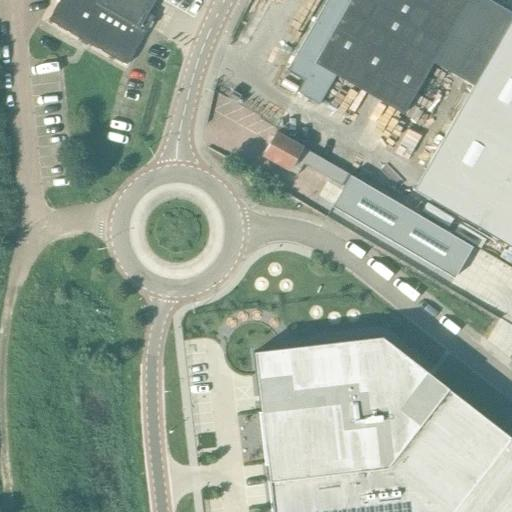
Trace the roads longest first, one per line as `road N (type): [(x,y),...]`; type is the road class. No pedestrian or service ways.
road 1 (unclassified): [(233,224),(303,230),(349,251),(511,386)]
road 2 (unclassified): [(162,511),(151,383),(165,288)]
road 3 (unclassified): [(174,174),(187,94),(223,0)]
road 4 (unclassified): [(121,217),(49,229),(34,238),(15,275)]
